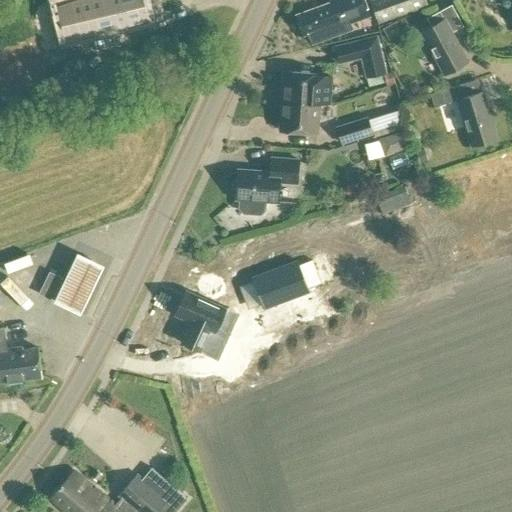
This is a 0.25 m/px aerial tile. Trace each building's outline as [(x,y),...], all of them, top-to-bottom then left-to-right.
[(86,0),(88,4),(57,12),(64,42),(114,29),(116,36),(118,36),(117,29),(146,21),(141,0),(86,0)] [(348,23),(369,16),(363,0),(329,0),(331,3),(297,15),(303,34),(308,33),(311,43),(350,29),(348,23)] [(424,0),(378,0),(370,3),(377,23),(426,6),(424,0)] [(463,26),(451,5),(426,18),(431,26),(421,32),(444,74),(467,62),(452,32),(463,26)] [(25,27),(0,34),(0,71),(7,93),(42,82),(25,27)] [(375,36),(368,38),(336,46),(340,63),(358,58),(363,79),(384,74),(375,36)] [(329,104),(331,76),(321,76),(322,73),(284,71),(281,100),(319,103),(329,104)] [(471,146),(497,138),(482,91),(467,96),(463,84),(430,94),(434,107),(457,100),(471,146)] [(317,133),(319,103),(281,100),(279,130),(317,133)] [(402,127),(397,111),(368,120),(367,117),(335,127),(341,145),(402,127)] [(404,149),(398,132),(379,139),(385,156),(404,149)] [(237,169),(235,200),(238,201),(237,211),(241,214),(259,216),(264,211),(265,201),(277,202),(279,182),(297,183),(299,159),(271,157),(270,171),(237,169)] [(404,186),(376,196),(382,214),(410,204),(404,186)] [(80,310),(104,261),(77,248),(54,297),(80,310)] [(14,256),(15,267),(50,262),(49,252),(14,256)] [(247,282),(259,312),(304,295),(292,265),(247,282)] [(37,294),(48,300),(59,277),(48,272),(37,294)] [(211,331),(214,333),(225,309),(185,291),(174,314),(191,322),(182,343),(201,352),(211,331)] [(0,381),(41,377),(37,347),(22,349),(22,346),(6,349),(3,327),(0,327),(0,381)] [(102,474),(97,469),(91,476),(96,481),(102,474)] [(175,511),(187,499),(169,483),(159,494),(136,475),(118,495),(124,500),(117,508),(99,492),(98,493),(73,471),(50,497),(67,511),(175,511)]
